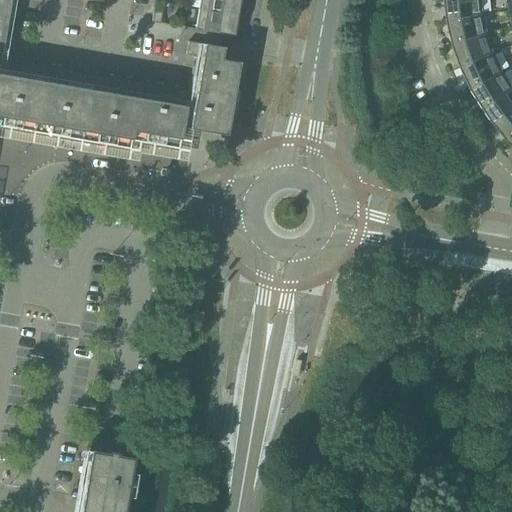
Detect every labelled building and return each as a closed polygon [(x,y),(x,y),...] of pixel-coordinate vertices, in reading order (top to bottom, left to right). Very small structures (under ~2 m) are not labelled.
[(0,0),(0,127),(81,142),(131,150),(132,142),(180,150),(184,128),(193,130),(196,130),(226,135),(231,108),(235,90),(242,45),(240,45),(232,43),(231,48),(189,41),(187,54),(196,56),(201,56),(196,90),(190,89),(189,89),(180,88),(93,73),(45,64),(30,62),(24,61),(21,60),(19,72),(18,77),(0,73),(0,52),(2,53),(3,46),(4,40),(10,0),(0,0)] [(201,0),(200,8),(238,15),(240,0),(201,0)] [(445,0),(448,20),(483,14),(481,0),(445,0)] [(238,15),(200,8),(196,29),(234,36),(238,15)] [(152,21),(161,23),(163,13),(154,11),(152,21)] [(448,20),(453,44),(488,34),(483,14),(448,20)] [(453,44),(461,67),(494,53),(488,34),(453,44)] [(461,67),(472,89),(503,72),(494,53),(461,67)] [(487,113),(489,116),(511,100),(510,97),(508,95),(511,91),(511,85),(503,72),(472,89),(485,110),(487,113)] [(492,121),(509,142),(511,138),(511,100),(489,116),(492,121)] [(123,511),(133,457),(116,455),(117,452),(113,452),(108,451),(107,453),(90,450),(79,509),(78,511),(123,511)]
